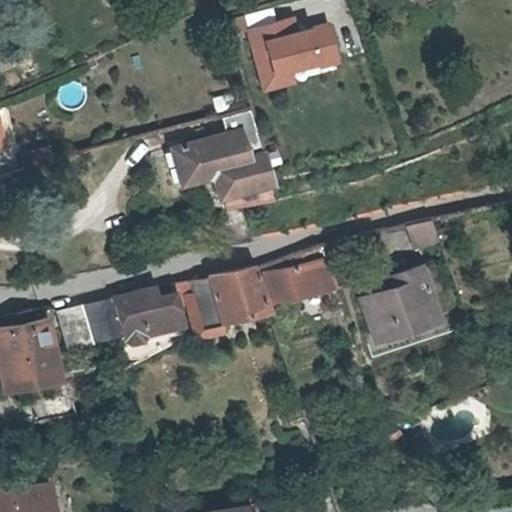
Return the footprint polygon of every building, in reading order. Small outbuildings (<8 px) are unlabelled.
[(296,11),(243,23),(260,94),(297,85),(293,68),(335,59),(326,22),(300,28),(296,11)] [(244,123),(162,140),(174,192),(217,183),(223,213),(274,202),(263,150),(250,152),(244,123)] [(413,243),(438,236),(431,215),(407,223),(413,243)] [(273,298),(315,289),(308,263),(308,261),(302,262),(298,249),(268,260),(270,270),(267,271),(273,298)] [(326,259),(308,263),(315,289),(332,286),(326,259)] [(405,281),(385,286),(360,293),(373,338),(377,336),(375,331),(416,318),(418,322),(438,316),(429,287),(422,267),(421,263),(401,268),(405,281)] [(433,263),(422,267),(429,287),(440,284),(433,263)] [(176,292),(177,294),(193,291),(195,300),(200,323),(200,326),(219,316),(268,307),(253,265),(174,280),(176,292)] [(382,274),(385,286),(405,281),(401,268),(382,274)] [(183,321),(179,303),(177,294),(176,292),(160,296),(157,288),(115,297),(121,330),(123,337),(131,341),(143,337),(146,330),(183,321)] [(193,291),(177,294),(179,303),(195,300),(193,291)] [(92,339),(121,330),(115,297),(84,303),(92,339)] [(90,339),(92,339),(84,303),(57,309),(64,346),(90,339)] [(51,370),(42,322),(0,329),(0,368),(2,379),(51,370)] [(220,322),(200,326),(193,331),(193,333),(221,326),(220,322)] [(0,487),(0,511),(48,511),(45,482),(0,487)] [(250,511),(248,501),(184,511),(250,511)] [(56,504),(57,511),(72,511),(71,502),(56,504)]
